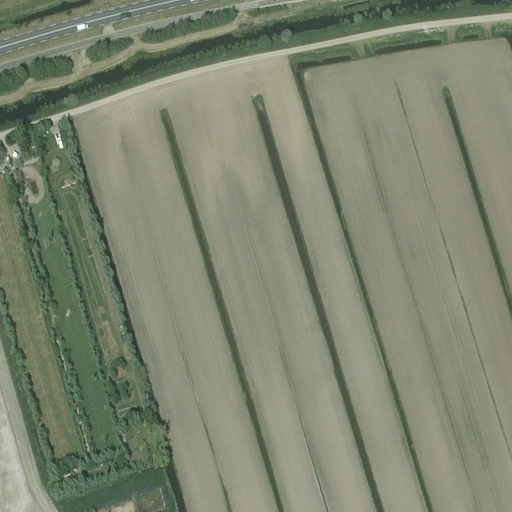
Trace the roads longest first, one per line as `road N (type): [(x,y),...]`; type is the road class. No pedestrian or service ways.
road 1 (unclassified): [(0,136),(197,72),(415,26),(511,16)]
road 2 (unclassified): [(0,68),(166,22),(284,0)]
road 3 (primary): [(0,48),(179,0)]
